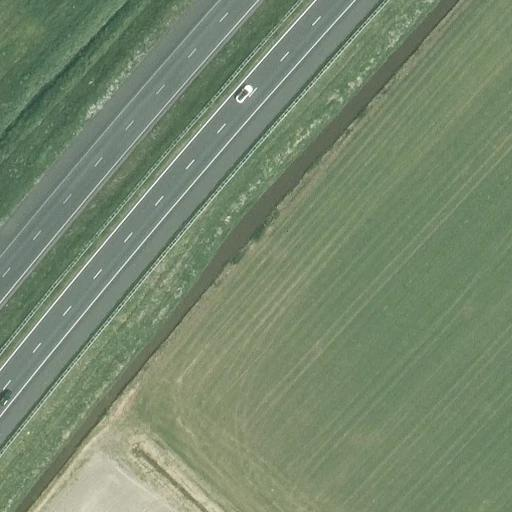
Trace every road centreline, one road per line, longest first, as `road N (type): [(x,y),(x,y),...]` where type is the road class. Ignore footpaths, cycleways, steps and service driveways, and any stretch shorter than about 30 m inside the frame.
road 1 (motorway): [(0,407),(346,0)]
road 2 (motorway): [(231,0),(0,272)]
